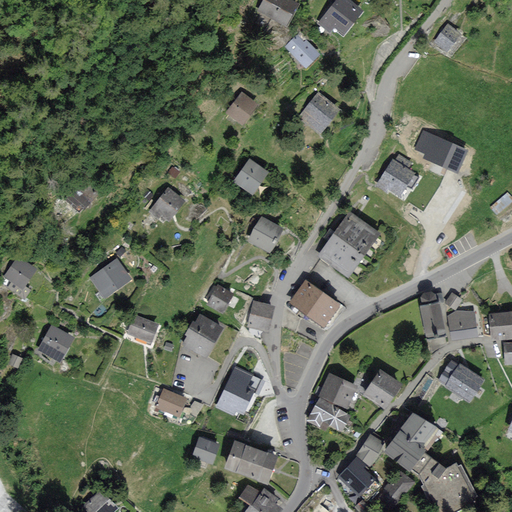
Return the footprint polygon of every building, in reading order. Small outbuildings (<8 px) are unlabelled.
[(296,5),(287,0),(265,0),(261,9),(287,23),(296,5)] [(348,0),(337,0),(319,22),(330,32),(335,26),(343,32),(361,11),(348,0)] [(449,25),(437,41),(447,49),(460,33),(449,25)] [(297,37),(287,46),(306,67),(320,54),(306,40),(303,43),(297,37)] [(257,104),(242,94),(229,111),(244,122),(257,104)] [(319,94),(301,117),(321,133),(339,110),(319,94)] [(458,170),(467,149),(423,131),(416,147),(428,152),(426,157),(458,170)] [(410,162),(400,156),(397,162),(394,160),(381,182),(399,193),(412,172),(406,168),(410,162)] [(251,161),(237,181),(253,192),(267,172),(251,161)] [(93,200),(81,189),(68,202),(81,214),(93,200)] [(183,202),(169,191),(154,209),(168,220),(183,202)] [(511,197),(506,191),(490,204),(496,212),(511,198),(511,197)] [(349,215),(321,257),(348,275),(376,233),(349,215)] [(262,218),(250,240),(269,250),(281,228),(262,218)] [(35,268),(19,258),(7,276),(23,287),(35,268)] [(130,279),(117,261),(92,278),(105,296),(130,279)] [(295,297),(292,302),(307,313),(324,325),(339,304),(306,282),(295,297)] [(218,286),(209,303),(223,310),(232,293),(218,286)] [(424,293),(421,298),(422,301),(423,305),(420,306),(426,336),(445,333),(439,301),(437,302),(436,299),(436,295),(431,292),(424,293)] [(462,300),(453,294),(447,302),(456,308),(462,300)] [(272,306),(255,301),(249,324),(252,325),(267,328),(270,317),(272,306)] [(476,326),(474,311),(449,315),(451,329),(476,326)] [(511,332),(511,312),(492,315),(493,335),(511,332)] [(188,336),(184,343),(207,357),(224,328),(201,315),(196,324),(193,323),(186,335),(188,336)] [(157,325),(136,316),(129,333),(151,341),(157,325)] [(72,338),(53,327),(41,348),(60,359),(72,338)] [(482,381),(460,365),(458,368),(452,363),(441,378),(448,383),(447,385),(468,400),(482,381)] [(259,379),(236,368),(218,405),(237,414),(239,409),(244,411),(259,379)] [(400,384),(381,372),(367,394),(386,406),(400,384)] [(355,388),(331,376),(322,395),(340,404),(341,402),(347,405),(355,388)] [(185,398),(164,390),(158,407),(179,415),(185,398)] [(348,416),(320,400),(309,419),(320,425),(324,420),(341,429),(348,416)] [(446,471),(438,464),(423,453),(425,451),(419,447),(434,427),(414,413),(387,450),(411,468),(419,474),(425,483),(441,511),(445,511),(454,508),(476,497),(461,467),(457,469),(455,465),(446,471)] [(384,443),(372,435),(358,455),(370,463),(384,443)] [(218,442),(201,437),(195,456),(212,462),(218,442)] [(276,453),(236,439),(227,466),(266,480),(276,453)] [(373,480),(354,462),(340,476),(359,494),(373,480)] [(389,511),(413,483),(401,472),(376,501),(388,511),(389,511)] [(276,499),(265,490),(261,495),(250,486),(241,497),(253,505),(247,511),(276,511),(279,509),(272,504),(273,502),(276,499)] [(111,511),(116,507),(99,492),(85,506),(91,511),(111,511)] [(329,511),(327,510),(332,503),(326,500),(323,506),(320,504),(313,511),(329,511)]
